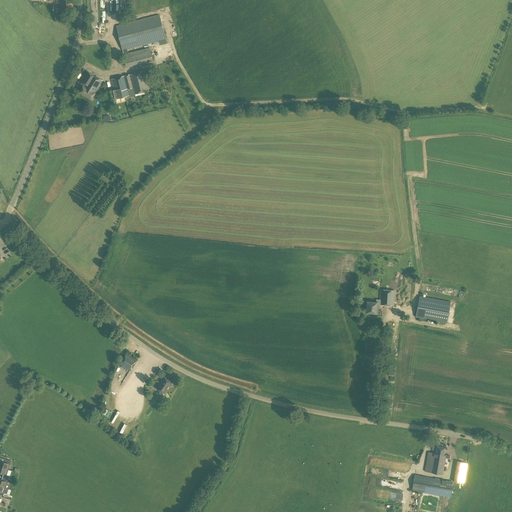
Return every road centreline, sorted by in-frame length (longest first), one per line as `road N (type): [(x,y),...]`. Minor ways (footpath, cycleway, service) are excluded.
road 1 (unclassified): [(511,453),(457,434),(310,411),(193,375),(98,312),(6,218)]
road 2 (tertiary): [(6,218),(72,50),(78,0)]
